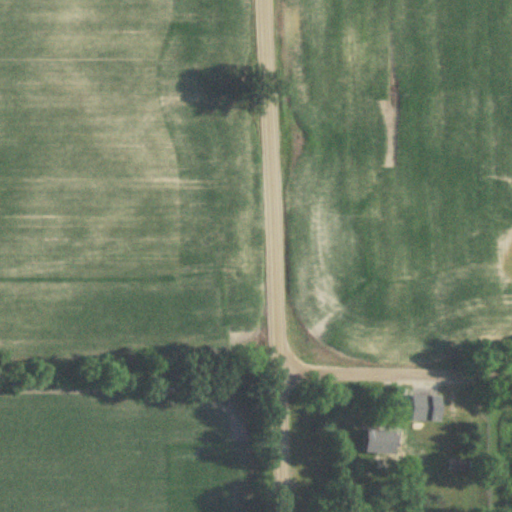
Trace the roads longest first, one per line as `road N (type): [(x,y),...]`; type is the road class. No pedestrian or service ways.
road 1 (residential): [(284,511),(266,0)]
road 2 (residential): [(281,370),(511,371)]
